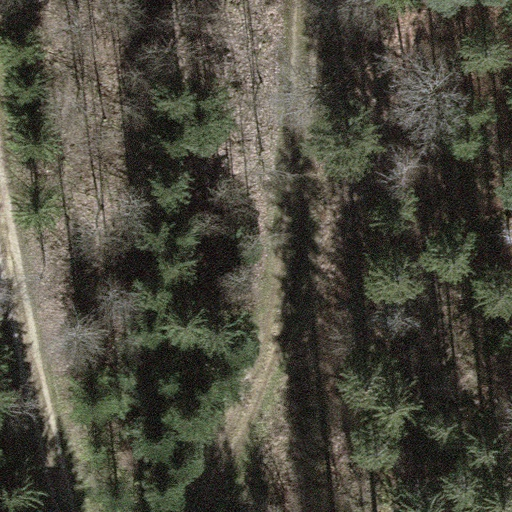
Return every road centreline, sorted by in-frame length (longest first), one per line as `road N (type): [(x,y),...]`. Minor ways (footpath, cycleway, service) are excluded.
road 1 (track): [(211,511),(301,330),(312,0)]
road 2 (track): [(423,0),(372,170),(301,330)]
road 3 (track): [(0,223),(32,453),(51,511)]
